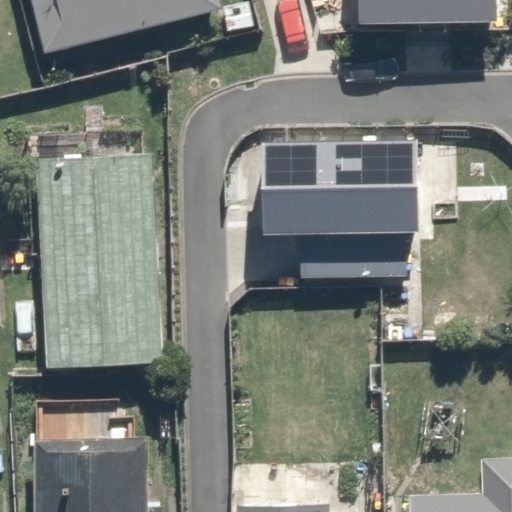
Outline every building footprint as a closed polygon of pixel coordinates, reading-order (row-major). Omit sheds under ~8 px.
[(222,0),(32,0),(49,69),(229,26),(222,0)] [(501,0),(361,0),(362,20),(503,20),(501,0)] [(418,140),(265,141),(260,232),(296,240),(304,278),(407,271),(405,230),(416,227),(418,140)] [(161,153),(50,157),(60,383),(171,378),(161,153)] [(511,511),(511,452),(490,452),(490,493),(411,493),(410,511),(511,511)] [(161,511),(159,458),(29,466),(31,511),(161,511)] [(329,511),(329,503),(237,500),(237,511),(329,511)]
